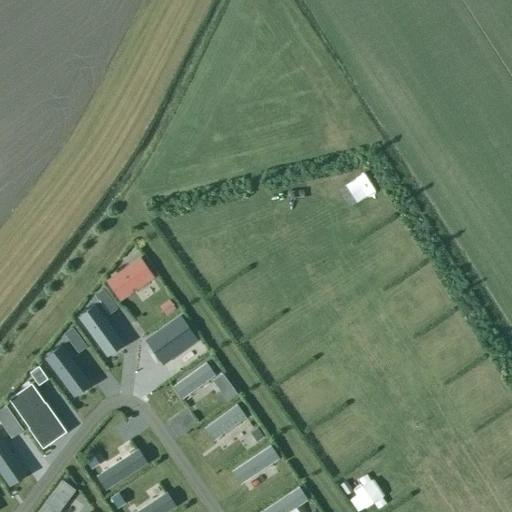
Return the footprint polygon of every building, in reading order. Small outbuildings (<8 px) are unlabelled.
[(140,260),(105,283),(119,302),(153,279),(140,260)] [(77,319),(107,359),(125,346),(95,306),(77,319)] [(179,316),(144,342),(163,367),(198,342),(179,316)] [(61,347),(44,359),(74,401),(91,388),(61,347)] [(172,379),(182,395),(214,374),(203,358),(172,379)] [(32,386),(9,403),(34,440),(58,424),(32,386)] [(202,419),(213,435),(245,415),(235,398),(202,419)] [(5,408),(0,411),(0,425),(11,441),(23,433),(5,408)] [(0,437),(0,476),(9,489),(27,476),(0,437)] [(231,467),(240,481),(279,456),(270,442),(231,467)] [(139,444),(95,472),(105,487),(148,459),(139,444)] [(31,511),(56,511),(75,488),(58,476),(31,511)] [(258,506),(261,511),(285,511),(307,498),(296,482),(258,506)] [(166,488),(127,511),(162,511),(176,504),(166,488)]
